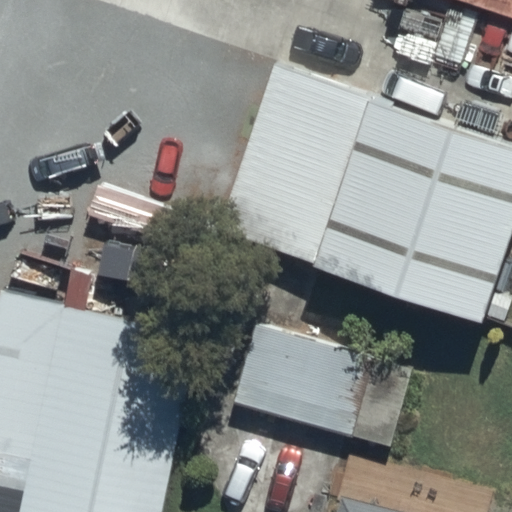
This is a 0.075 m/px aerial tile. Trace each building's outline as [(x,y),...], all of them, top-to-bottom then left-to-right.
[(511,26),(497,22),(487,52),(511,60),(511,26)] [(511,224),(511,130),(277,57),(226,218),(488,300),(511,224)] [(91,303),(0,283),(0,480),(24,486),(18,511),(162,511),(202,325),(111,306),(113,295),(94,291),(91,303)] [(256,318),(234,394),(394,440),(416,364),(256,318)] [(487,511),(491,498),(449,487),(452,475),(340,445),(327,496),(341,500),(337,511),(487,511)]
